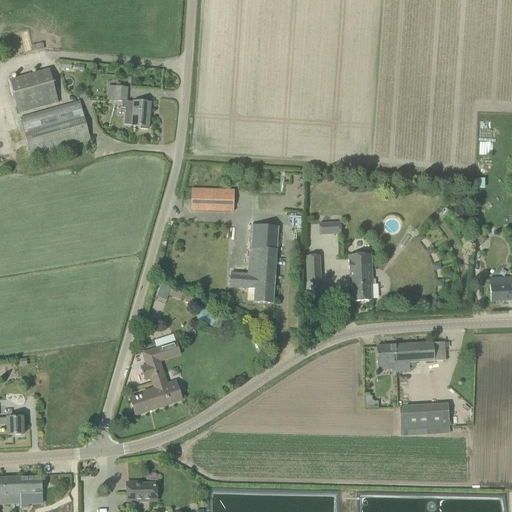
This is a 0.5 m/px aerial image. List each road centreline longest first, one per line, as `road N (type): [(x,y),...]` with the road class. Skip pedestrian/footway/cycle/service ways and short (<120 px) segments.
road 1 (unclassified): [(106,453),(99,432),(175,169),(193,0)]
road 2 (tertiary): [(106,453),(185,429),(345,332),(511,321)]
road 3 (track): [(151,443),(213,479),(511,487)]
road 4 (track): [(0,68),(44,56),(186,67)]
